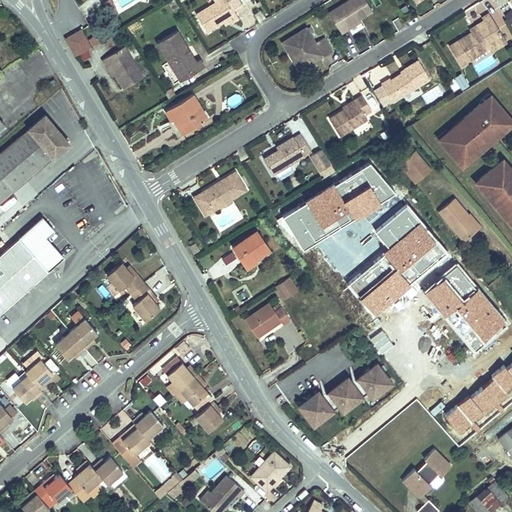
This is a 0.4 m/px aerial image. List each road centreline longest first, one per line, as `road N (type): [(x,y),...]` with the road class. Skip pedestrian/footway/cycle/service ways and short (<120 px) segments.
road 1 (tertiary): [(370,511),(268,413),(203,305)]
road 2 (residential): [(203,305),(0,476)]
road 3 (residential): [(282,112),(464,0)]
road 4 (tertiary): [(143,196),(44,28)]
road 5 (residential): [(143,196),(282,112)]
road 6 (residential): [(302,0),(263,24),(250,47),(282,112)]
road 7 (tertiary): [(203,305),(143,196)]
